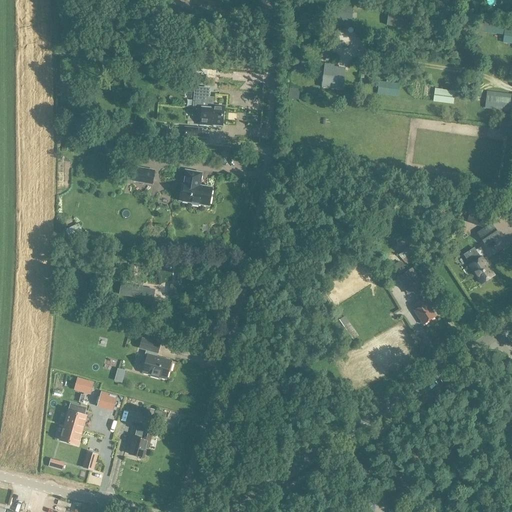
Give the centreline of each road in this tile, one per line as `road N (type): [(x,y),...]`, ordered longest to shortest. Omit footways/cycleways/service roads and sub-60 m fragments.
road 1 (track): [(175,511),(268,162),(274,0)]
road 2 (tertiary): [(220,511),(511,323)]
road 3 (unclassified): [(152,511),(0,475)]
